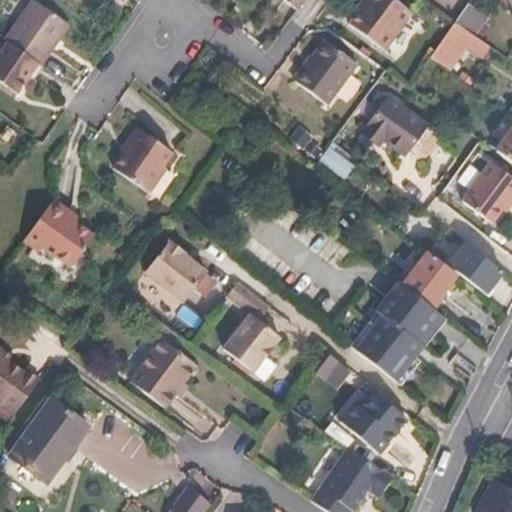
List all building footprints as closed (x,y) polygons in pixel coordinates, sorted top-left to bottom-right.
[(304,0),(277,0),(294,13),(304,0)] [(359,0),(354,7),(358,11),(349,23),(383,48),(411,11),(396,0),(359,0)] [(484,14),(467,2),(454,20),(472,32),(484,14)] [(37,69),(64,27),(31,4),(3,45),(5,47),(35,68),(37,69)] [(508,58),(472,32),(454,20),(431,53),(448,66),(465,43),(501,69),(508,58)] [(325,103),(355,63),(323,39),(309,58),(304,54),(288,76),(325,103)] [(0,87),(14,97),(35,68),(5,47),(0,54),(0,87)] [(433,138),(421,130),(426,123),(389,96),(365,129),(380,141),(384,135),(406,152),(408,148),(422,156),(426,156),(434,144),(433,138)] [(511,162),(511,128),(496,150),(511,162)] [(135,130),(123,145),(118,154),(122,156),(113,171),(147,194),(165,169),(161,167),(170,152),(135,130)] [(505,214),(511,204),(511,179),(488,162),(460,200),(491,224),(500,210),(505,214)] [(92,236),(66,219),(69,214),(52,202),(22,245),(37,255),(41,251),(68,269),(92,236)] [(183,302),(206,272),(182,254),(184,252),(169,241),(145,273),(183,302)] [(497,269),(460,241),(443,263),(480,291),(497,269)] [(442,294),(456,276),(427,254),(402,286),(432,310),(443,295),(442,294)] [(251,372),(278,338),(257,321),(269,307),(238,282),(226,296),(250,315),(221,349),(251,372)] [(417,345),(439,316),(432,310),(402,286),(398,284),(375,312),(381,318),(354,353),(394,384),(422,348),(417,345)] [(184,386),(196,368),(160,341),(129,382),(165,410),(175,398),(180,401),(188,389),(184,386)] [(12,357),(1,350),(0,349),(0,409),(12,418),(38,381),(23,371),(22,373),(8,364),(12,357)] [(334,389),(347,372),(328,357),(315,375),(334,389)] [(377,453),(404,418),(377,396),(350,432),(377,453)] [(47,485),(71,452),(88,428),(51,401),(9,458),(47,485)] [(352,511),(366,490),(378,497),(391,478),(347,448),(311,502),(325,511),(348,511),(349,510),(352,511)] [(511,511),(511,498),(510,498),(511,494),(511,492),(493,483),(477,511),(511,511)] [(205,511),(210,505),(187,489),(170,511),(205,511)]
